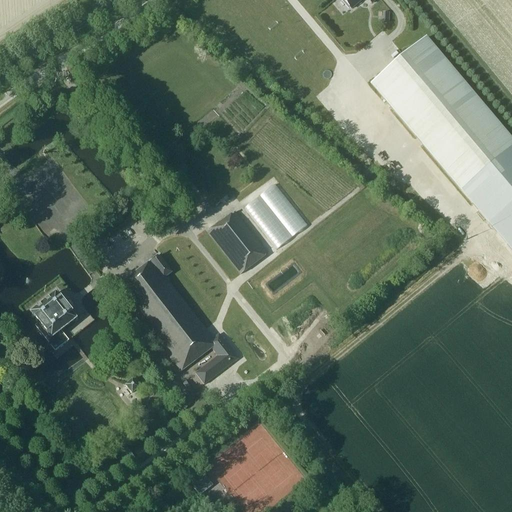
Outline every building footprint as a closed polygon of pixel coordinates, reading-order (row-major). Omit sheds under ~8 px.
[(343,0),(351,9),(362,0),(366,0),(371,5),(376,0),(343,0)] [(511,142),(424,38),(370,84),(511,251),(511,142)] [(207,233),(241,275),(267,254),(233,212),(207,233)] [(114,288),(179,373),(211,348),(216,345),(212,340),(167,281),(170,279),(167,276),(171,273),(157,255),(114,288)] [(34,327),(54,353),(68,342),(60,331),(75,320),(54,294),(29,314),(38,324),(34,327)] [(217,357),(195,374),(204,385),(227,368),(230,365),(238,359),(219,334),(212,340),(216,345),(211,348),(217,357)] [(124,385),(132,394),(139,388),(131,379),(124,385)] [(203,475),(196,481),(191,475),(186,480),(199,497),(212,486),(203,475)]
